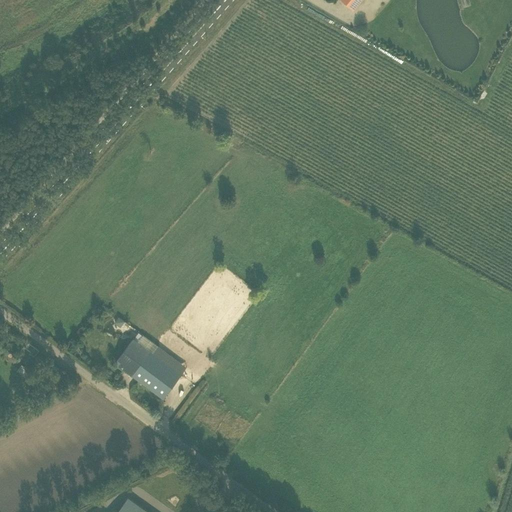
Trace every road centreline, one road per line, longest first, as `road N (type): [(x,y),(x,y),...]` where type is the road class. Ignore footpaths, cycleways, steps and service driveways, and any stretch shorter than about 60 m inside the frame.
road 1 (unclassified): [(275,511),(0,309)]
road 2 (secondary): [(0,250),(225,0)]
